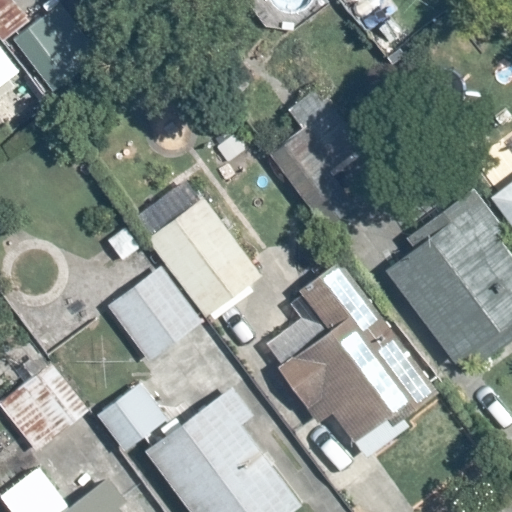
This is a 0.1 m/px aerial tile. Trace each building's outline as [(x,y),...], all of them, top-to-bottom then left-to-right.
[(395,0),(341,0),(359,25),(395,0)] [(96,51),(60,1),(10,35),(46,86),(96,51)] [(0,82),(17,70),(0,45),(0,82)] [(299,125),(268,148),(308,202),(339,179),(299,125)] [(262,271),(188,174),(131,218),(206,315),(262,271)] [(511,175),(489,192),(511,223),(511,175)] [(511,336),(511,253),(469,192),(378,256),(460,373),(511,336)] [(321,323),(271,361),(317,422),(328,414),(361,456),(405,422),(400,415),(433,390),(334,259),(295,289),(321,323)] [(199,320),(156,261),(103,300),(145,359),(199,320)] [(224,325),(247,354),(288,322),(266,293),(224,325)] [(89,406),(51,356),(0,395),(0,401),(36,448),(89,406)] [(168,414),(139,375),(93,409),(121,448),(168,414)] [(231,382),(141,448),(188,511),(291,511),(300,505),(238,420),(252,410),(231,382)] [(65,501),(37,462),(0,487),(0,498),(9,511),(124,511),(99,477),(65,501)]
